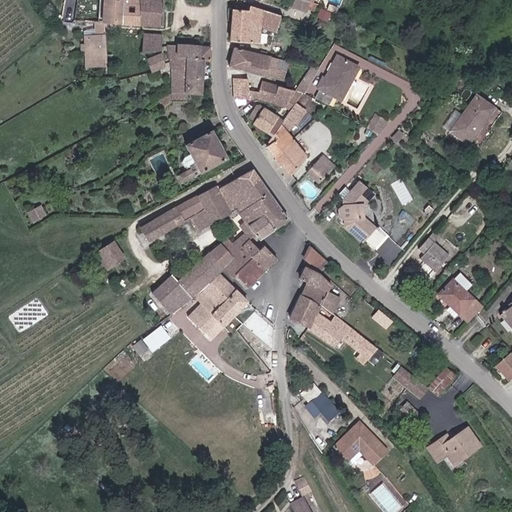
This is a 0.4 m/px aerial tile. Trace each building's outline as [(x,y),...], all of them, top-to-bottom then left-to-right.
[(106,0),(105,21),(105,23),(122,25),(124,0),(106,0)] [(124,0),(122,25),(163,27),(164,0),(124,0)] [(276,33),(279,16),(249,8),(248,11),(233,10),(229,41),(258,42),(260,30),(276,33)] [(84,66),(105,65),(105,23),(95,22),(95,33),(85,34),(84,66)] [(162,52),(162,46),(162,35),(146,34),(145,52),(162,52)] [(163,97),(167,104),(175,100),(188,100),(188,94),(201,94),(204,60),(212,60),(212,46),(169,44),(173,69),(174,92),(163,97)] [(235,48),(230,69),(249,73),(254,53),(235,48)] [(254,53),(249,73),(267,78),(272,57),(257,54),(254,53)] [(148,58),(151,70),(152,70),(166,67),(163,55),(148,58)] [(339,98),(351,77),(352,77),(358,66),(340,56),(336,64),(333,62),(329,69),(331,70),(327,78),(325,77),(319,87),(322,88),(317,97),(330,104),(335,96),(339,98)] [(291,66),(292,62),(272,57),(267,78),(283,81),(287,65),(291,66)] [(304,94),(318,68),(312,65),(297,91),(304,94)] [(258,96),(270,99),(292,110),(288,117),(298,124),(307,110),(298,106),(304,94),(297,91),(266,82),(264,82),(261,91),(250,90),(251,79),(235,78),(234,98),(250,100),(258,96)] [(470,148),(494,110),(474,97),(450,137),(470,148)] [(283,120),(260,105),(251,118),(256,121),(254,123),(274,137),(281,123),(283,120)] [(455,109),(443,126),(449,130),(461,113),(455,109)] [(380,134),(388,120),(375,112),(367,126),(380,134)] [(268,151),(287,176),(306,156),(292,139),(281,123),(274,137),(265,146),(268,151)] [(226,158),(212,131),(185,146),(199,174),(226,158)] [(395,150),(402,142),(398,138),(391,146),(395,150)] [(322,156),(312,166),(325,177),(333,167),(322,156)] [(325,177),(312,166),(308,170),(320,182),(325,177)] [(192,168),(178,173),(181,182),(195,176),(192,168)] [(288,220),(254,169),(219,189),(232,211),(236,208),(245,221),(253,233),(257,240),(288,220)] [(343,198),(343,206),(341,208),(342,218),(344,220),(345,225),(362,240),(374,227),(366,220),(364,222),(359,218),(358,204),(362,199),(365,201),(371,193),(359,181),(351,190),(343,198)] [(219,189),(217,184),(176,205),(142,226),(151,241),(189,220),(196,233),(232,211),(219,189)] [(343,198),(351,190),(345,185),(338,194),(343,198)] [(43,204),(28,209),(32,220),(47,216),(43,204)] [(221,242),(235,257),(222,268),(230,277),(235,273),(253,256),(261,250),(249,237),(253,233),(245,221),(239,226),(244,232),(234,241),(229,235),(221,242)] [(379,225),(365,239),(376,249),(389,235),(379,225)] [(436,232),(420,249),(424,253),(421,257),(434,270),(449,254),(436,243),(441,237),(436,232)] [(195,296),(219,272),(222,268),(235,257),(221,242),(198,262),(176,279),(171,273),(151,291),(169,315),(177,309),(195,296)] [(110,245),(95,255),(104,270),(119,261),(110,245)] [(253,256),(264,269),(276,258),(265,246),(261,250),(253,256)] [(310,247),(305,258),(319,266),(324,258),(310,247)] [(253,256),(235,273),(246,285),(264,269),(253,256)] [(306,284),(300,294),(334,313),(339,299),(328,292),(331,284),(305,266),(299,280),(306,284)] [(223,325),(248,301),(235,288),(219,272),(195,296),(201,302),(187,317),(205,334),(218,320),(223,325)] [(461,274),(441,296),(454,307),(455,305),(471,320),(481,307),(465,293),(472,284),(461,274)] [(334,313),(300,294),(289,317),(309,326),(308,329),(336,347),(342,338),(359,352),(355,357),(365,365),(378,347),(334,313)] [(511,299),(509,302),(511,305),(501,313),(511,325),(511,299)] [(387,328),(393,320),(378,309),(372,317),(387,328)] [(170,316),(143,339),(154,352),(181,330),(170,316)] [(142,338),(133,345),(141,355),(150,349),(142,338)] [(511,356),(509,352),(496,365),(509,379),(511,376),(511,356)] [(445,364),(428,386),(440,395),(457,373),(445,364)] [(421,399),(428,388),(400,368),(393,379),(421,399)] [(313,381),(300,392),(308,401),(321,391),(313,381)] [(314,418),(319,414),(327,424),(340,414),(324,393),(305,407),(314,418)] [(357,447),(360,449),(375,464),(389,450),(359,422),(334,448),(345,459),(357,447)] [(447,451),(455,463),(480,446),(468,427),(442,444),(438,439),(425,448),(433,460),(447,451)] [(348,461),(360,449),(357,447),(345,459),(348,461)] [(295,479),(303,495),(312,490),(305,475),(295,479)] [(295,511),(310,511),(304,498),(292,504),(295,511)]
